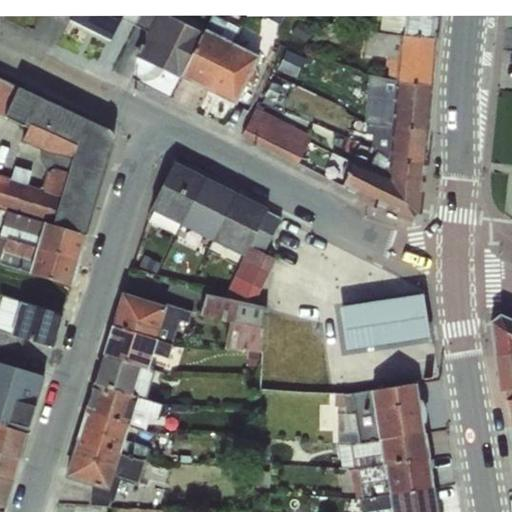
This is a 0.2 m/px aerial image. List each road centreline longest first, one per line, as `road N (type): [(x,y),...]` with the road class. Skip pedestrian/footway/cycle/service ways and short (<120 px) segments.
road 1 (residential): [(26,511),(151,117)]
road 2 (residential): [(454,263),(369,233),(151,117)]
road 3 (tertiary): [(469,0),(454,263)]
road 4 (tertiary): [(454,263),(491,511)]
road 5 (residential): [(151,117),(0,46)]
